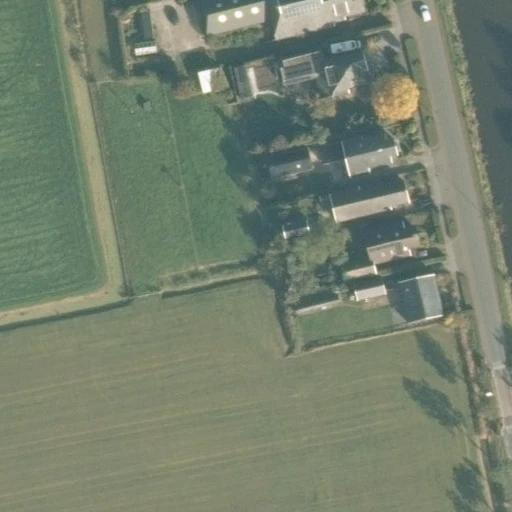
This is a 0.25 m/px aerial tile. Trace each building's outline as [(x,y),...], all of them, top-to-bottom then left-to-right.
[(199,0),(208,36),(271,21),(275,41),(333,27),(332,23),(344,20),(344,17),(364,12),(360,0),(199,0)] [(145,40),(154,39),(152,26),(143,27),(145,40)] [(324,62),(321,49),(281,59),(284,70),(280,71),(284,86),(316,79),(321,99),(330,97),(330,98),(348,94),(347,90),(369,85),(366,72),(367,72),(362,52),(324,62)] [(202,71),(206,91),(228,87),(224,67),(202,71)] [(246,67),(234,69),(238,85),(249,82),(246,67)] [(386,142),(385,136),(362,142),(361,139),(342,143),(350,179),(369,175),(368,169),(391,164),(390,158),(397,156),(393,140),(386,142)] [(312,171),(306,149),(267,159),(272,181),(312,171)] [(408,204),(403,182),(359,192),(358,188),(330,195),(334,213),(337,223),(360,217),(391,210),(391,208),(408,204)] [(282,227),(285,240),(309,235),(306,222),(282,227)] [(404,231),(402,223),(363,232),(370,260),(341,267),(345,282),(376,274),(374,265),(410,256),(409,250),(419,248),(415,228),(404,231)] [(443,316),(434,276),(399,284),(407,325),(443,316)] [(385,296),(381,278),(353,285),(357,302),(385,296)] [(332,296),(329,286),(292,296),(297,315),(339,304),(337,295),(332,296)]
